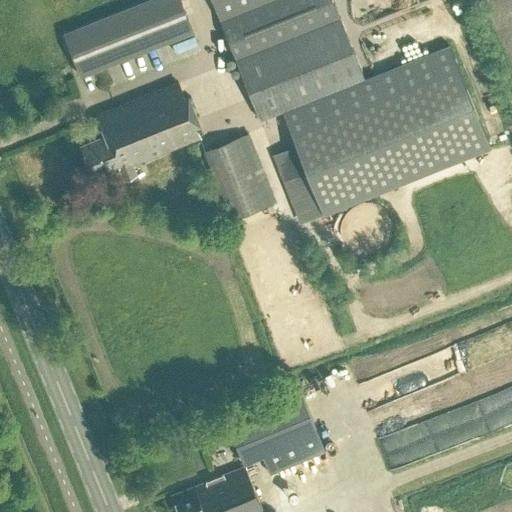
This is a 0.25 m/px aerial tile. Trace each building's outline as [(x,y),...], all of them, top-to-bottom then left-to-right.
[(137,0),(63,30),(80,74),(192,29),(180,0),(137,0)] [(211,0),(258,117),(281,108),(295,144),(275,153),(301,220),(489,146),(449,44),(363,78),(332,0),(211,0)] [(365,31),(385,27),(382,12),(362,16),(365,31)] [(113,83),(116,91),(136,84),(133,76),(113,83)] [(178,82),(156,90),(96,114),(105,135),(80,145),(91,173),(116,163),(121,176),(134,171),(131,164),(200,137),(178,82)] [(248,132),(203,149),(229,218),(274,199),(248,132)] [(511,334),(435,361),(440,376),(511,350),(511,334)] [(226,420),(243,461),(262,453),(270,472),(323,449),(298,390),(226,420)] [(511,397),(452,416),(461,445),(511,429),(511,397)] [(428,434),(431,454),(458,449),(455,430),(428,434)] [(366,482),(418,462),(410,442),(359,461),(366,482)] [(183,462),(192,487),(173,494),(179,511),(263,511),(264,511),(246,465),(198,484),(196,480),(204,477),(197,457),(183,462)] [(327,463),(299,475),(307,494),(335,482),(327,463)]
